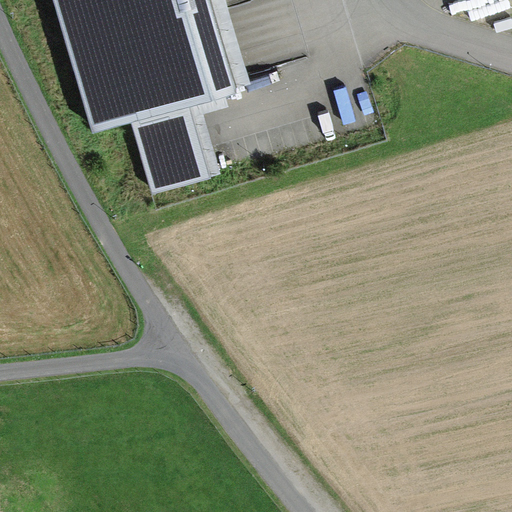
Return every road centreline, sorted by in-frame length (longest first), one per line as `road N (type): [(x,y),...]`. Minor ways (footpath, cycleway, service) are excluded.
road 1 (unclassified): [(0,25),(94,211),(176,344)]
road 2 (residential): [(176,344),(305,511)]
road 3 (residential): [(0,371),(128,359),(176,344)]
road 4 (residential): [(511,48),(384,11)]
